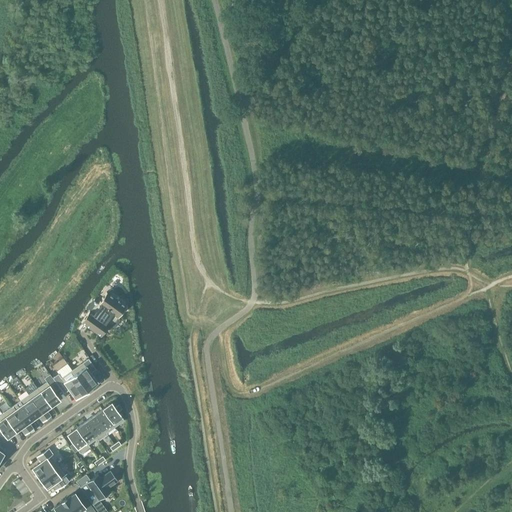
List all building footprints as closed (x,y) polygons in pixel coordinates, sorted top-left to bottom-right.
[(89,311),(81,322),(82,322),(100,335),(100,336),(103,332),(104,333),(108,329),(106,328),(109,324),(108,324),(106,323),(113,313),(117,316),(117,317),(118,317),(126,306),(125,305),(106,291),(99,301),(101,302),(93,313),(89,311)] [(88,358),(72,370),(87,390),(92,387),(93,388),(97,384),(96,383),(98,382),(91,373),(96,369),(88,358)] [(75,399),(87,390),(72,370),(61,377),(61,378),(69,390),(75,399)] [(61,378),(61,377),(60,375),(53,379),(55,382),(58,386),(64,394),(69,390),(61,378)] [(47,381),(37,388),(51,406),(60,400),(53,390),(50,386),(47,381)] [(53,390),(58,386),(55,382),(50,386),(53,390)] [(51,406),(37,388),(29,394),(47,419),(51,416),(46,410),(51,406)] [(43,422),(47,419),(29,394),(20,400),(33,419),(38,416),(43,422)] [(29,422),(33,419),(20,400),(11,407),(29,432),(33,429),(29,422)] [(124,420),(118,411),(115,407),(111,402),(102,409),(115,427),(124,420)] [(11,407),(2,413),(16,432),(21,428),(25,434),(29,432),(11,407)] [(102,409),(93,415),(106,433),(107,433),(115,427),(102,409)] [(0,431),(1,431),(7,438),(16,432),(2,413),(0,414),(0,431)] [(106,433),(93,415),(85,422),(97,438),(96,439),(98,441),(107,434),(107,433),(106,433)] [(89,444),(96,439),(97,438),(85,422),(76,428),(88,445),(89,444)] [(88,445),(76,428),(67,434),(80,453),(90,446),(89,444),(88,445)] [(41,462),(32,468),(39,478),(58,465),(51,455),(52,454),(48,448),(37,456),(41,462)] [(59,488),(71,479),(66,473),(65,474),(58,465),(39,478),(46,489),(55,482),(59,488)] [(85,474),(75,481),(80,487),(87,483),(99,500),(110,492),(108,488),(117,481),(110,471),(100,478),(97,474),(89,480),(85,474)] [(78,498),(74,493),(66,499),(66,498),(61,501),(62,502),(54,507),(57,511),(78,511),(84,508),(86,511),(92,507),(83,494),(78,498)]
